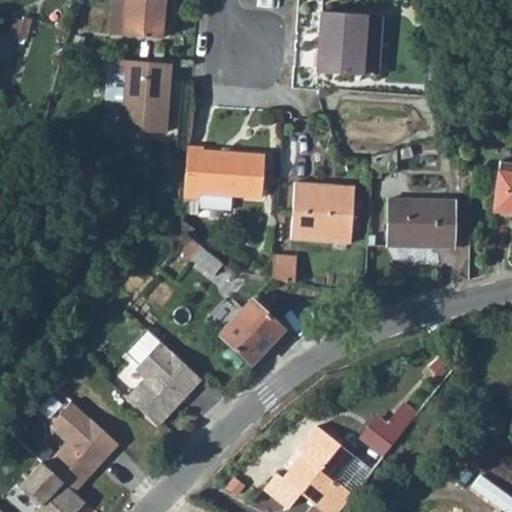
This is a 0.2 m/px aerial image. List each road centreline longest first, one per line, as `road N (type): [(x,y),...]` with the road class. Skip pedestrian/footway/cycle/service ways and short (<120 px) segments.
road 1 (residential): [(511,292),(406,313),(341,341),(267,395),(144,511)]
road 2 (unknown): [(194,459),(79,380)]
